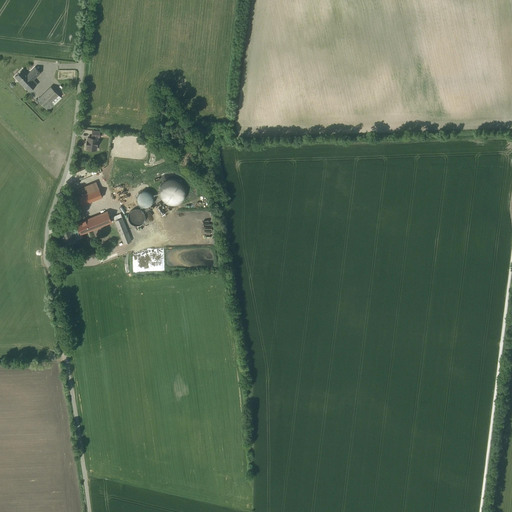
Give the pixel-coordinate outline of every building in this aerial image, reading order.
[(35,67),(27,75),(20,82),(29,91),(37,83),(33,80),(40,73),(35,67)] [(15,77),(20,82),(27,75),(22,70),(15,77)] [(47,111),(60,98),(49,87),(36,100),(47,111)] [(92,138),(88,137),(87,141),(86,145),(87,146),(87,149),(96,150),(96,146),(97,146),(98,141),(97,141),(98,136),(93,136),(92,138)] [(161,188),(160,191),(160,195),(161,198),(163,201),(166,203),(169,204),(172,205),(176,205),(179,204),(182,202),(184,199),(185,196),(186,193),(186,189),(185,186),(183,183),(180,181),(177,180),(174,179),(171,179),(167,180),(164,182),(162,185),(161,188)] [(102,197),(96,182),(76,190),(82,205),(102,197)] [(147,207),(149,206),(151,205),(153,203),(153,201),(154,199),(153,197),(152,195),(151,193),(149,192),(147,191),(145,190),(143,191),(141,192),(139,193),(138,195),(137,197),(137,199),(137,201),(138,203),(139,205),(141,206),(143,207),(145,207),(147,207)] [(159,214),(163,212),(158,203),(154,205),(159,214)] [(142,211),(140,209),(138,209),(136,208),(134,209),(132,210),(130,211),(129,213),(128,215),(128,217),(128,220),(129,222),(131,223),(132,225),(135,225),(137,226),(139,225),(141,224),(143,223),(144,221),(145,219),(145,217),(145,214),(144,212),(142,211)] [(107,212),(76,224),(81,234),(99,227),(104,242),(117,237),(107,212)] [(121,214),(113,217),(124,244),(131,241),(121,214)] [(70,226),(59,230),(62,237),(62,238),(64,243),(75,238),(70,226)] [(63,261),(63,253),(54,252),(54,261),(63,261)] [(189,365),(180,366),(188,491),(197,491),(189,365)] [(192,366),(201,495),(210,494),(202,366),(192,366)] [(214,372),(206,373),(213,497),(222,496),(214,372)] [(239,372),(231,373),(239,501),(247,501),(239,372)] [(218,375),(222,431),(230,430),(227,374),(218,375)] [(222,433),(226,499),(234,499),(230,432),(222,433)]
